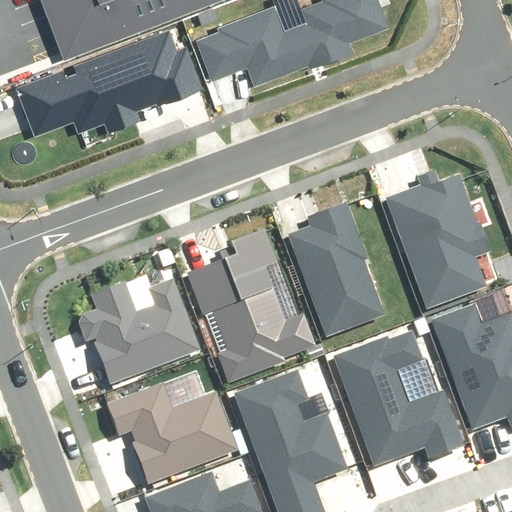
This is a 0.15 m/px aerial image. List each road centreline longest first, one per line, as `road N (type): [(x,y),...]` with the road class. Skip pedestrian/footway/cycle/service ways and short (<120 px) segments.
road 1 (residential): [(496,63),(0,248)]
road 2 (residential): [(70,511),(0,332)]
road 3 (residential): [(383,511),(511,461)]
